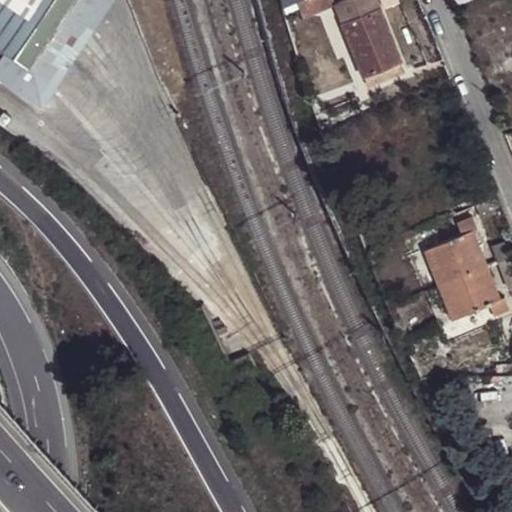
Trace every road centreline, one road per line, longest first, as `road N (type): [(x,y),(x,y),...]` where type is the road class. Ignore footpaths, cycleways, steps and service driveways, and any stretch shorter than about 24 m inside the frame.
road 1 (motorway): [(236,511),(146,358),(61,244),(0,181)]
road 2 (motorway): [(45,511),(47,449),(32,366),(0,307)]
road 3 (residential): [(511,193),(437,0)]
